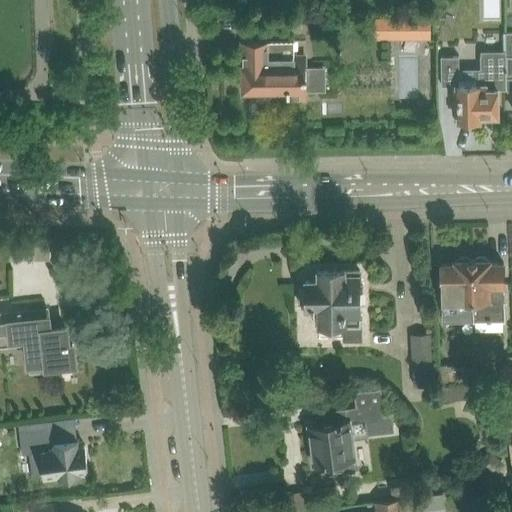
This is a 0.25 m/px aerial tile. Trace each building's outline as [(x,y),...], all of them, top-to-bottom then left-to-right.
[(431,17),(377,17),(377,39),(432,38),(431,17)] [(306,58),(294,58),(294,40),(243,41),(244,91),(288,90),(288,92),(307,92),(306,58)] [(459,56),(441,56),(441,85),(459,85),(459,89),(454,89),(454,91),(455,114),(459,114),(460,120),(463,120),(466,123),(473,123),(476,119),(479,119),(479,115),(499,115),(498,88),(507,88),(506,70),(506,68),(506,49),(481,50),(482,68),(459,68),(459,56)] [(456,263),(442,264),(442,285),(443,299),(443,308),(443,321),(474,321),(474,313),(473,259),(470,259),(467,256),(461,256),(458,260),(456,260),(456,263)] [(475,259),(473,259),(474,313),(474,321),(505,320),(504,284),(504,262),(490,263),(490,259),(487,259),(485,256),(478,256),(475,259)] [(298,302),(305,302),(305,311),(318,311),(318,325),(343,324),(343,338),(360,338),(359,269),(318,270),(318,281),(305,281),(305,285),(298,285),(298,302)] [(0,313),(0,345),(27,342),(29,363),(48,361),(48,365),(75,363),(73,344),(69,344),(67,327),(49,329),(47,309),(0,313)] [(433,333),(411,334),(413,385),(415,385),(415,388),(433,387),(433,385),(436,385),(433,333)] [(511,381),(511,355),(507,356),(508,367),(500,367),(500,382),(511,381)] [(439,382),(451,381),(450,364),(438,364),(439,382)] [(489,384),(436,385),(437,403),(440,402),(447,400),(453,399),(461,398),(470,398),(477,398),(481,398),(489,398),(489,384)] [(320,423),(310,424),(315,464),(334,461),(335,469),(355,467),(354,459),(355,458),(350,421),(365,419),(367,434),(395,430),(393,416),(386,417),(382,388),(372,389),(356,391),(358,408),(333,411),(333,413),(319,415),(320,423)] [(89,471),(86,444),(81,445),(56,442),(54,425),(20,430),(23,454),(30,453),(33,476),(45,474),(45,476),(59,474),(59,476),(82,473),(82,471),(89,471)] [(484,469),(491,476),(493,477),(496,477),(497,477),(506,468),(506,466),(506,464),(506,463),(494,451),(490,451),(487,452),(484,454),(479,459),(479,462),(480,465),(484,469)] [(290,511),(319,508),(317,489),(288,491),(290,511)] [(420,494),(401,497),(403,511),(405,511),(422,510),(420,494)] [(403,511),(401,497),(378,500),(379,511),(403,511)] [(57,511),(56,502),(33,505),(33,511),(57,511)]
